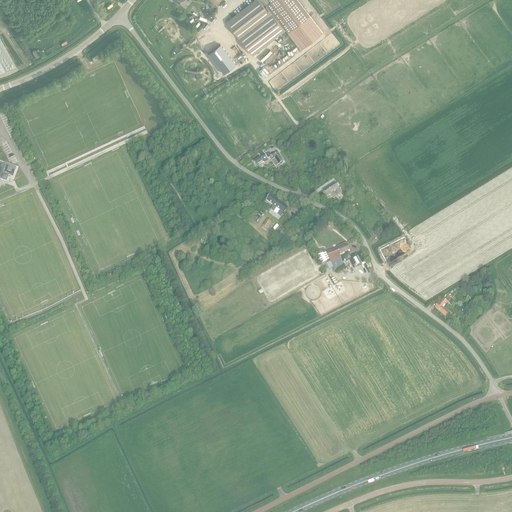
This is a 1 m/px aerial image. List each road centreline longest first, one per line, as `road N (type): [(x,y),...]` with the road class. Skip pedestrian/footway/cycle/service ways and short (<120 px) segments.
road 1 (unclassified): [(498,395),(464,342),(386,281),(347,222),(222,152),(119,15)]
road 2 (unclassified): [(257,511),(498,395)]
road 3 (primary): [(292,511),(361,481),(511,437)]
road 4 (unclassified): [(333,511),(423,482),(511,477)]
road 5 (tertiary): [(0,87),(54,64),(119,15)]
